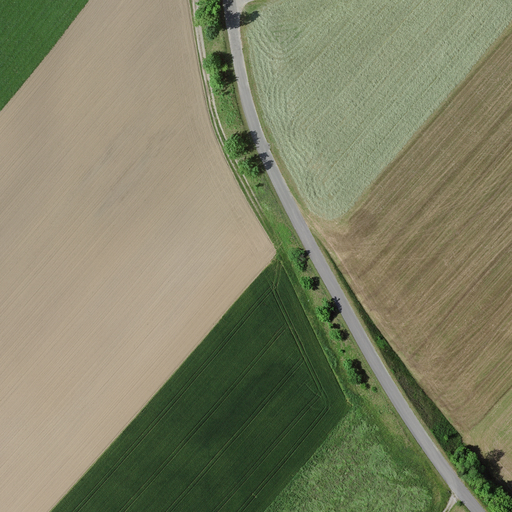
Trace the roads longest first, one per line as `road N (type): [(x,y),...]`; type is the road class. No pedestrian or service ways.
road 1 (unclassified): [(479,511),(401,407),(282,191),(250,116),(229,0)]
road 2 (track): [(195,0),(215,122),(342,369)]
